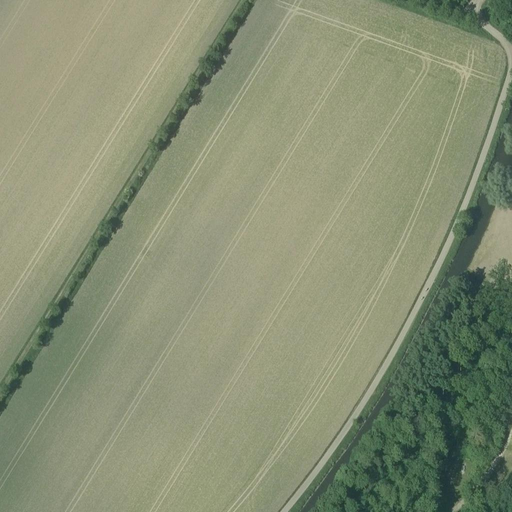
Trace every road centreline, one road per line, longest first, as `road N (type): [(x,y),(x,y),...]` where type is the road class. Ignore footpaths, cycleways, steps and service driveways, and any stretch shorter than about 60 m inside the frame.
road 1 (track): [(282,511),(337,440),(436,270),(511,68)]
road 2 (track): [(254,0),(0,406)]
